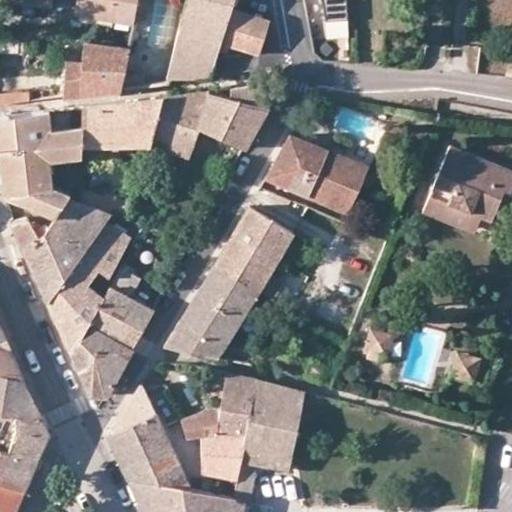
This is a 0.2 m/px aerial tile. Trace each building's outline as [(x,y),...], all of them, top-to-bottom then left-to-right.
[(77,0),(76,11),(133,20),(136,0),(77,0)] [(211,75),(221,40),(231,9),(233,0),(186,0),(167,78),(211,75)] [(322,0),(324,36),(348,35),(346,0),(322,0)] [(221,40),(259,51),(268,20),(231,9),(221,40)] [(131,43),(82,39),(81,72),(75,72),(75,92),(79,92),(80,93),(81,93),(119,89),(124,72),(131,43)] [(124,72),(119,89),(145,85),(143,71),(124,72)] [(150,145),(189,156),(198,128),(243,148),(274,93),(248,88),(246,101),(207,91),(206,94),(162,96),(150,145)] [(150,145),(162,96),(83,106),(82,126),(82,145),(150,145)] [(44,128),(42,111),(0,115),(0,150),(32,146),(31,130),(44,128)] [(46,160),(50,160),(81,156),(82,145),(82,126),(45,132),(44,128),(31,130),(32,146),(0,150),(0,163),(1,169),(45,162),(46,160)] [(289,133),(263,176),(347,211),(366,166),(289,133)] [(511,185),(511,184),(511,166),(450,141),(430,190),(491,215),(504,185),(511,188),(511,185)] [(46,160),(45,162),(1,169),(3,183),(0,183),(0,184),(2,196),(53,217),(66,197),(68,194),(51,188),(49,172),(52,172),(50,160),(46,160)] [(491,215),(498,218),(511,188),(504,185),(491,215)] [(430,190),(423,206),(485,231),(491,215),(430,190)] [(45,231),(34,222),(30,224),(26,217),(9,221),(28,260),(64,246),(76,261),(105,222),(111,213),(79,202),(66,197),(53,217),(45,231)] [(283,281),(268,272),(293,232),(247,204),(213,262),(257,289),(273,298),(283,281)] [(46,301),(69,351),(103,296),(88,283),(98,269),(108,277),(130,238),(105,222),(76,261),(46,301)] [(392,227),(382,224),(377,235),(387,240),(392,227)] [(384,247),(387,240),(377,235),(375,242),(384,247)] [(64,246),(28,260),(46,301),(76,261),(64,246)] [(257,289),(213,262),(183,312),(228,339),(257,289)] [(107,395),(131,351),(154,310),(131,298),(142,278),(120,266),(103,296),(69,351),(90,395),(107,395)] [(415,286),(424,322),(469,310),(460,274),(415,286)] [(511,317),(511,314),(499,309),(487,338),(501,344),(511,317)] [(216,357),(228,339),(183,312),(164,345),(216,357)] [(383,355),(388,356),(395,332),(372,325),(364,349),(369,350),(368,355),(382,359),(383,355)] [(0,375),(23,381),(0,330),(0,375)] [(481,357),(458,352),(452,375),(475,381),(481,357)] [(336,367),(310,360),(309,362),(306,378),(330,384),(336,367)] [(208,390),(222,389),(219,408),(203,408),(197,411),(193,413),(189,415),(185,416),(181,417),(186,437),(199,434),(200,436),(244,435),(254,379),(211,369),(208,390)] [(0,449),(0,483),(22,490),(46,432),(23,381),(0,375),(0,413),(14,415),(16,429),(8,452),(0,449)] [(304,391),(254,379),(244,435),(239,460),(257,463),(288,469),(304,391)] [(139,383),(107,433),(128,479),(191,487),(142,384),(139,383)] [(200,471),(236,478),(239,460),(244,435),(200,436),(200,471)] [(257,463),(239,460),(236,478),(233,496),(244,499),(250,500),(257,463)] [(230,511),(233,496),(191,487),(128,479),(143,511),(230,511)] [(0,511),(12,511),(22,490),(0,483),(0,511)] [(230,511),(241,511),(244,499),(233,496),(230,511)] [(250,500),(244,499),(241,511),(251,511),(254,501),(250,500)]
